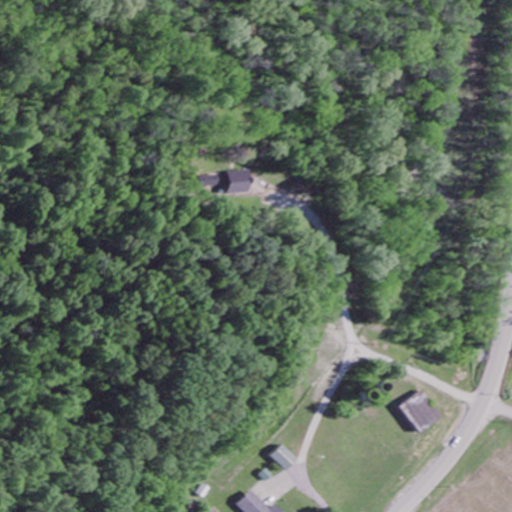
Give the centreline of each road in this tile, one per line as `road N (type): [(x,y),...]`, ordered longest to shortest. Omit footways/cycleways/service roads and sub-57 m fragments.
road 1 (secondary): [(401,511),(450,461),(483,405),(511,277)]
road 2 (residential): [(327,511),(325,435),(340,404),(375,380),(418,381),(476,418)]
road 3 (residential): [(262,217),(332,258),(353,298),(375,380)]
